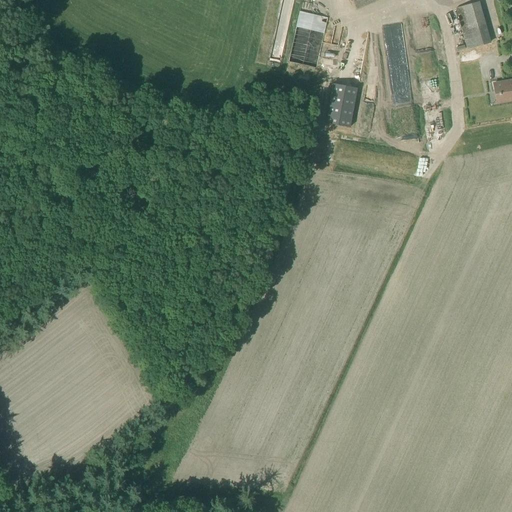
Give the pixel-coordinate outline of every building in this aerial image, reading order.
[(352,0),(356,9),(378,0),(352,0)] [(457,16),(467,50),(490,44),(479,2),(455,9),(456,11),(454,12),(455,17),(457,16)] [(317,68),(328,18),(299,12),(288,63),(317,68)] [(496,103),(511,100),(511,80),(493,84),(496,103)] [(350,129),(357,88),(332,84),(324,125),(350,129)]
